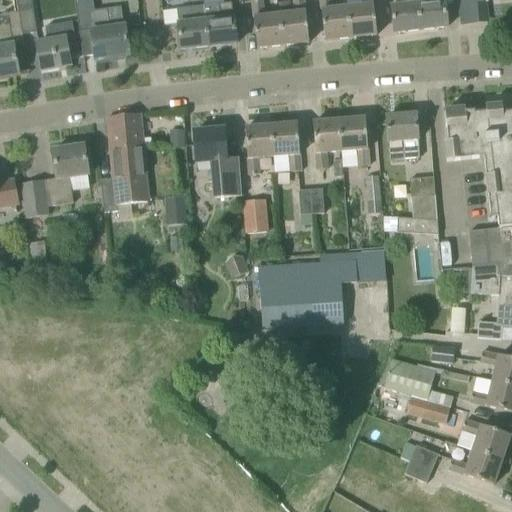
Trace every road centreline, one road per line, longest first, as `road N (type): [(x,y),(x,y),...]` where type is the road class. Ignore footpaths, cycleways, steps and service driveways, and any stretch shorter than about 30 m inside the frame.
road 1 (residential): [(159,97),(511,64)]
road 2 (residential): [(0,124),(159,97)]
